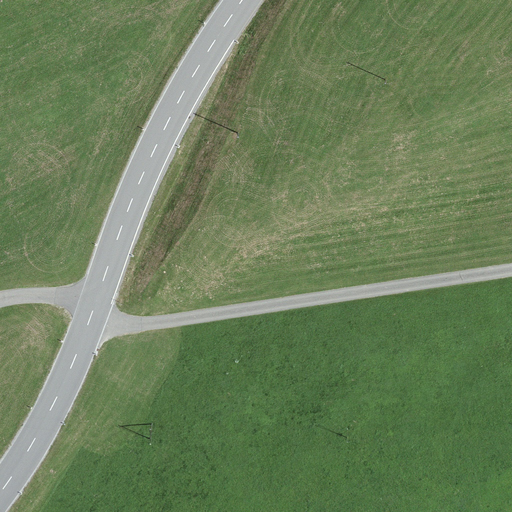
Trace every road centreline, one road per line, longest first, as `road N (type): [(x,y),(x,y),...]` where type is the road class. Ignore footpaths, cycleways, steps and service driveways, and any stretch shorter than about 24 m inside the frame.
road 1 (unclassified): [(88,326),(138,326),(511,270)]
road 2 (tertiary): [(242,0),(177,102),(98,300)]
road 3 (tertiary): [(88,326),(55,403),(0,493)]
